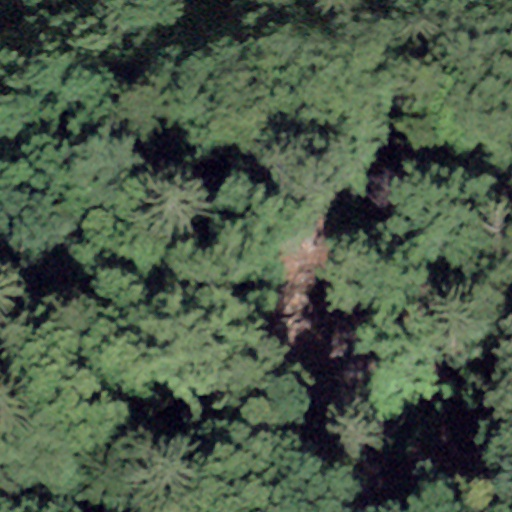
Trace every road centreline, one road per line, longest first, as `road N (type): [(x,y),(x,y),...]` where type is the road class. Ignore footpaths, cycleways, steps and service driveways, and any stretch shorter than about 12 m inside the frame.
road 1 (track): [(0,275),(185,331),(452,479),(495,511)]
road 2 (track): [(511,240),(0,191)]
